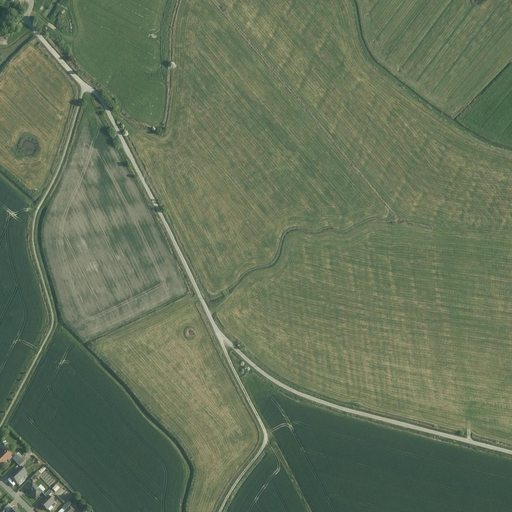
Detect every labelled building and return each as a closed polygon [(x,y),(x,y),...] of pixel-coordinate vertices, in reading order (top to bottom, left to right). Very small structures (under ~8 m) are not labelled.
[(13,458),(3,448),(0,451),(0,464),(3,467),(13,458)] [(19,467),(25,461),(22,457),(20,459),(15,463),(19,467)] [(18,488),(25,481),(22,478),(25,475),(19,469),(9,479),(18,488)] [(41,493),(31,483),(24,490),(34,500),(41,493)] [(57,493),(62,488),(58,484),(53,489),(57,493)] [(45,511),(54,503),(47,496),(45,498),(38,505),(45,511)]
